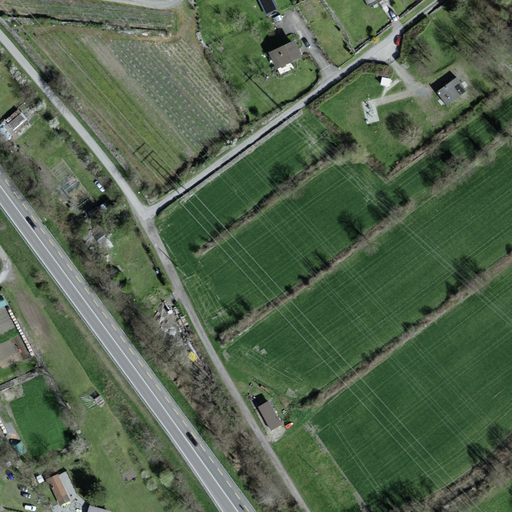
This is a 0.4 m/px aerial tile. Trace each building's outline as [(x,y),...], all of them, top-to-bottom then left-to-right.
[(279,12),(272,0),(257,0),(266,18),(279,12)] [(301,57),(294,42),(270,53),(277,68),(301,57)] [(466,92),(455,78),(436,92),(446,106),(466,92)] [(5,118),(14,127),(26,116),(17,106),(5,118)] [(280,425),(269,403),(257,409),(268,431),(280,425)] [(57,505),(69,500),(57,470),(45,475),(57,505)]
